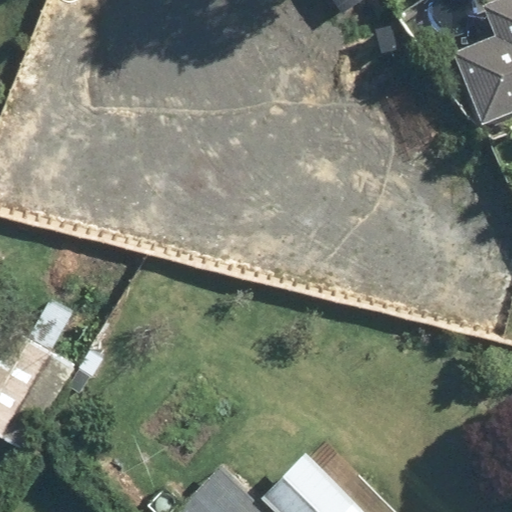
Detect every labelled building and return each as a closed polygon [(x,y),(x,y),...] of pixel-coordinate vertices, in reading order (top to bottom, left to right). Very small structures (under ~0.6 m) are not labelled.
[(293,84),(267,0),(237,0),(69,52),(105,168),(177,146),(189,185),(342,138),(323,75),(293,84)] [(483,121),(511,109),(511,0),(477,0),(441,14),(483,121)] [(88,142),(13,111),(0,142),(0,209),(50,231),(88,142)] [(77,362),(2,319),(0,321),(0,433),(12,440),(34,402),(48,411),(77,362)] [(369,511),(305,450),(257,500),(218,463),(171,511),(369,511)]
